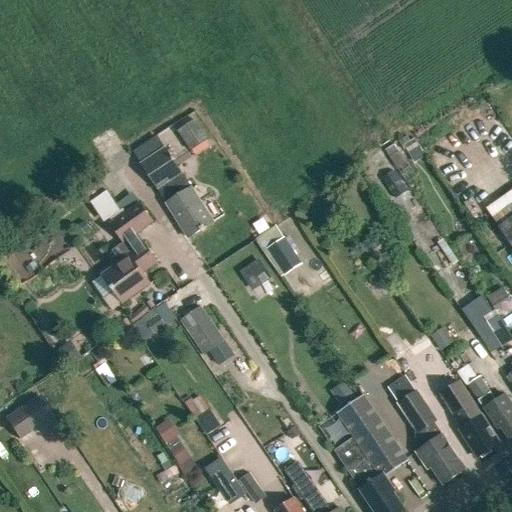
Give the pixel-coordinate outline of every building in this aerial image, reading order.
[(192,152),(208,141),(194,121),(178,131),(192,152)] [(189,193),(184,186),(187,184),(165,151),(142,166),(164,198),(170,195),(174,201),(168,206),(189,238),(212,223),(191,191),(189,193)] [(398,190),(417,181),(403,151),(392,156),(398,169),(390,173),(398,190)] [(511,188),(483,207),(491,218),(511,203),(511,188)] [(118,190),(100,199),(110,219),(128,210),(118,190)] [(127,242),(153,224),(139,204),(113,223),(127,242)] [(511,218),(499,228),(511,246),(511,218)] [(86,223),(80,228),(84,233),(90,229),(86,223)] [(285,275),(303,263),(285,237),(267,248),(285,275)] [(124,304),(150,286),(142,275),(157,264),(144,245),(128,257),(129,258),(102,276),(114,292),(115,291),(124,304)] [(265,257),(247,271),(261,290),(280,277),(265,257)] [(503,290),(488,299),(497,313),(511,304),(503,290)] [(141,318),(147,333),(180,319),(174,305),(141,318)] [(205,355),(226,341),(202,305),(181,320),(205,355)] [(511,335),(501,317),(487,325),(502,350),(511,343),(511,335)] [(67,366),(82,355),(72,340),(57,351),(67,366)] [(496,401),(479,377),(467,385),(498,430),(501,428),(510,440),(511,438),(511,404),(505,395),(496,401)] [(343,383),(332,391),(343,406),(354,398),(343,383)] [(478,458),(500,444),(482,417),(459,383),(441,395),(463,429),(459,432),(467,446),(469,445),(478,458)] [(417,392),(400,404),(418,429),(414,432),(425,448),(417,453),(428,469),(432,467),(444,485),(465,470),(442,436),(442,437),(434,425),(438,422),(417,392)] [(18,440),(52,417),(39,397),(5,420),(18,440)] [(361,491),(375,511),(403,511),(404,511),(392,494),(395,492),(384,477),(407,461),(364,397),(338,414),(354,438),(336,451),(357,484),(361,491)] [(202,420),(213,434),(227,423),(215,409),(202,420)] [(162,426),(173,443),(186,434),(176,418),(162,426)] [(175,442),(189,472),(201,467),(188,437),(175,442)] [(222,460),(207,470),(231,505),(245,495),(222,460)] [(252,496),(261,490),(250,474),(241,479),(252,496)] [(303,499),(309,507),(312,511),(342,511),(340,509),(335,511),(332,511),(317,489),(303,499)] [(302,511),(294,499),(275,511),(302,511)]
